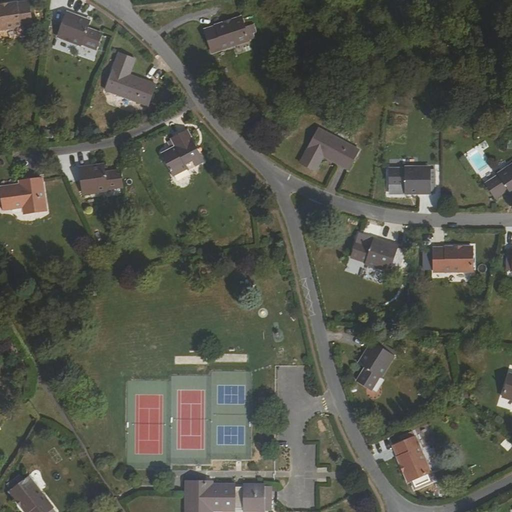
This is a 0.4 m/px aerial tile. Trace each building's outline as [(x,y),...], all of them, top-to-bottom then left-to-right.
[(30,2),(0,6),(0,29),(33,24),(30,2)] [(79,20),(80,17),(67,12),(63,25),(65,25),(60,38),(82,46),(83,45),(97,51),(103,34),(88,28),(90,24),(79,20)] [(247,35),(252,33),(250,26),(245,28),(241,18),(205,30),(212,53),(249,41),(247,35)] [(125,74),(127,68),(132,70),(136,60),(119,54),(106,90),(149,107),(156,86),(130,76),(125,74)] [(349,171),(359,151),(319,129),(301,164),(316,172),(324,157),(349,171)] [(174,137),(176,140),(170,143),(171,148),(174,152),(167,155),(175,172),(189,165),(189,166),(202,160),(188,131),(174,137)] [(119,171),(103,173),(103,169),(92,170),(91,167),(78,169),(80,182),(81,182),(84,195),(106,191),(106,189),(121,186),(119,171)] [(511,167),(503,173),(505,175),(491,184),(499,197),(511,189),(511,167)] [(406,172),(390,172),(390,187),(406,187),(406,194),(431,194),(431,181),(429,181),(429,169),(406,169),(406,172)] [(22,183),(4,186),(7,208),(24,205),(26,212),(46,208),(41,179),(21,182),(22,183)] [(372,247),(357,242),(351,259),(366,264),(365,265),(388,272),(392,260),(394,260),(398,248),(374,240),(372,247)] [(472,249),(434,249),(434,273),(473,272),(472,249)] [(380,341),(378,346),(384,350),(386,347),(387,345),(380,341)] [(396,353),(386,347),(384,350),(378,346),(372,343),(359,363),(365,367),(357,381),(370,389),(378,376),(381,377),(396,353)] [(415,438),(394,447),(409,482),(430,474),(415,438)] [(30,474),(38,490),(45,486),(37,471),(30,474)] [(47,511),(51,510),(52,509),(28,478),(10,493),(25,511),(47,511)] [(237,485),(237,488),(237,490),(229,490),(229,487),(229,485),(205,485),(205,481),(201,481),(195,487),(189,481),(179,480),(179,496),(178,511),(204,511),(205,511),(220,511),(228,511),(228,510),(229,502),(236,502),(236,510),(235,511),(257,511),(264,511),(264,498),(257,497),(258,487),(258,485),(237,485)]
